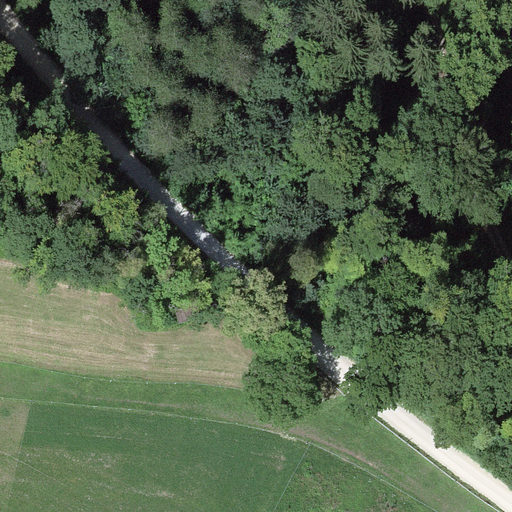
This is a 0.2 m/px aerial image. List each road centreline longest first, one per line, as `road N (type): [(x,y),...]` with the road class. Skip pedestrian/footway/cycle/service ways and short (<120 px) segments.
road 1 (unclassified): [(0,16),(98,129),(324,357),(511,502)]
road 2 (track): [(429,0),(466,169),(511,264)]
